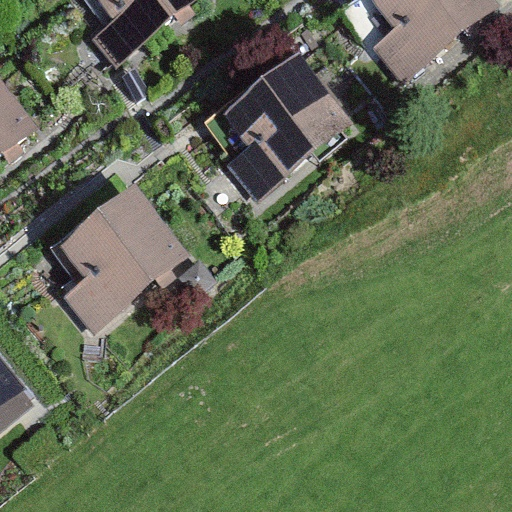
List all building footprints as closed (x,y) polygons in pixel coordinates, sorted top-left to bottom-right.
[(133,46),(189,0),(95,0),(114,24),(133,46)] [(406,72),(483,10),(474,0),(383,0),(376,6),(401,37),(387,49),(406,72)] [(250,198),(337,127),(292,72),(229,123),(251,151),(228,170),(250,198)] [(0,153),(24,134),(0,104),(0,153)] [(87,329),(173,259),(129,204),(66,255),(91,287),(68,306),(87,329)] [(190,297),(206,284),(193,269),(177,281),(190,297)] [(0,399),(10,392),(0,379),(0,399)] [(10,456),(26,475),(57,450),(41,431),(10,456)]
